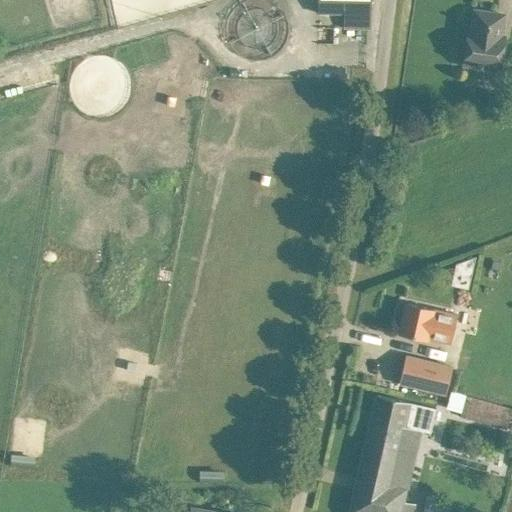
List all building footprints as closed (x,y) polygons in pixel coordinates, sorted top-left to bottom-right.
[(317,0),(318,13),(344,13),(343,28),(370,28),(370,0),(317,0)] [(464,64),(499,69),(504,37),(501,36),(504,14),(474,10),(471,32),(469,31),(464,64)] [(450,284),(467,287),(472,261),(456,258),(450,284)] [(405,302),(399,333),(428,339),(428,337),(450,342),(457,313),(405,302)] [(406,355),(400,383),(447,393),(453,365),(406,355)] [(459,416),(506,430),(511,408),(453,391),(450,398),(453,399),(452,403),(462,406),(459,416)] [(437,409),(396,399),(377,394),(349,511),(416,511),(418,504),(403,500),(409,475),(395,471),(401,448),(412,450),(417,430),(431,433),(437,409)]
